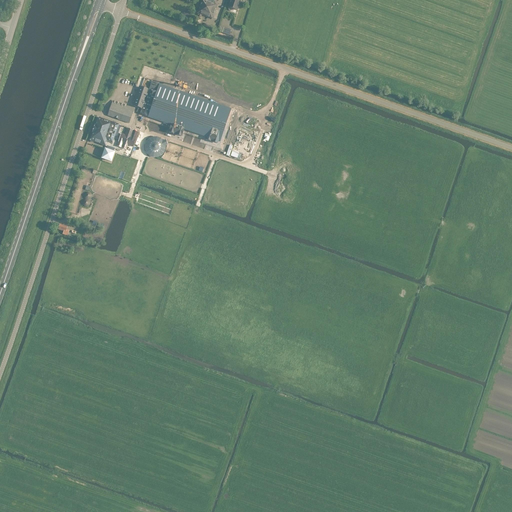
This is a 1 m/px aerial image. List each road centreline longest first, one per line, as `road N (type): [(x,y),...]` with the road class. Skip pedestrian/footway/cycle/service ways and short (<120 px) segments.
road 1 (unclassified): [(511,149),(120,10)]
road 2 (unclassified): [(0,375),(120,10)]
road 3 (primary): [(0,292),(84,45)]
road 4 (track): [(133,127),(241,163),(252,156),(284,68)]
